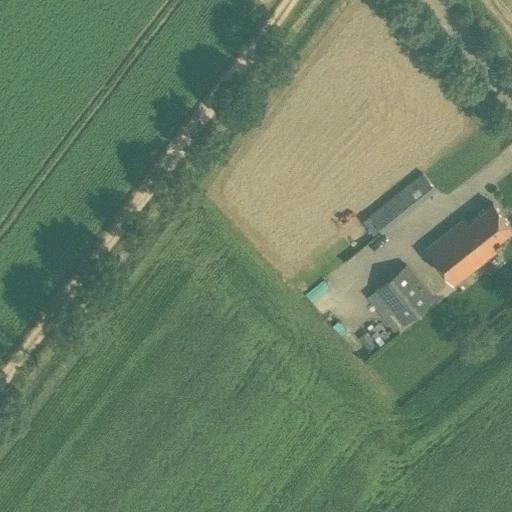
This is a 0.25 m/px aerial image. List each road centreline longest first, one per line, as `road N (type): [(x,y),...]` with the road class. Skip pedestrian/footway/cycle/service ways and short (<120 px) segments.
road 1 (track): [(0,396),(304,0)]
road 2 (unclassified): [(511,109),(424,0)]
